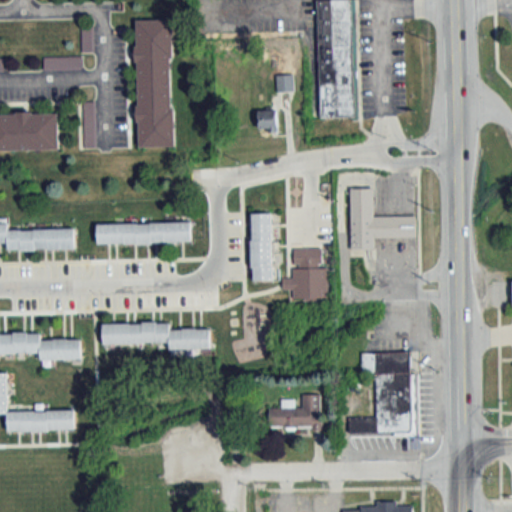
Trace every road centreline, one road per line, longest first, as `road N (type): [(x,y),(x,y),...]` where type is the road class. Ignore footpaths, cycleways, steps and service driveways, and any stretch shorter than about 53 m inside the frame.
road 1 (residential): [(461,468),(205,474)]
road 2 (residential): [(0,289),(167,291),(202,277),(208,237)]
road 3 (residential): [(208,237),(211,202),(223,183),(369,152)]
road 4 (secondary): [(459,339),(454,161)]
road 5 (secondary): [(461,468),(459,339)]
